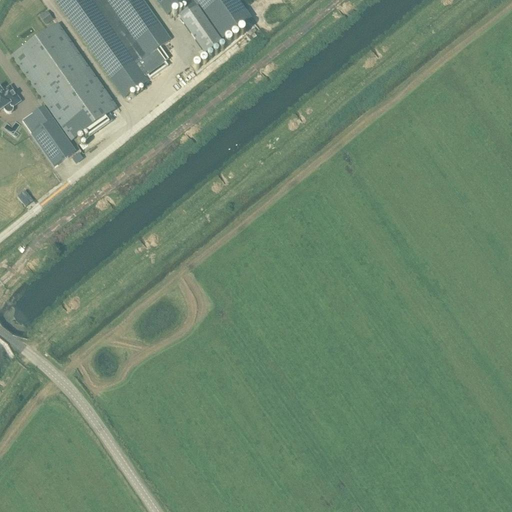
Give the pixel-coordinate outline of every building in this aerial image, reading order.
[(89,0),(54,0),(124,98),(147,82),(141,73),(89,0)] [(141,0),(89,0),(109,27),(144,78),(147,76),(150,80),(168,67),(165,63),(169,60),(160,48),(170,41),(141,0)] [(188,0),(155,0),(166,15),(188,0)] [(236,0),(194,0),(221,38),(249,18),(236,0)] [(222,44),(197,8),(181,20),(206,56),(222,44)] [(47,12),(41,16),(46,25),(53,20),(47,12)] [(116,108),(59,26),(13,58),(71,140),(116,108)] [(20,103),(10,88),(2,94),(0,91),(0,112),(4,110),(5,112),(7,114),(9,114),(11,113),(12,112),(12,110),(12,108),(20,103)] [(75,153),(43,108),(32,115),(41,128),(31,136),(54,168),(75,153)] [(25,208),(33,202),(25,191),(17,197),(25,208)]
